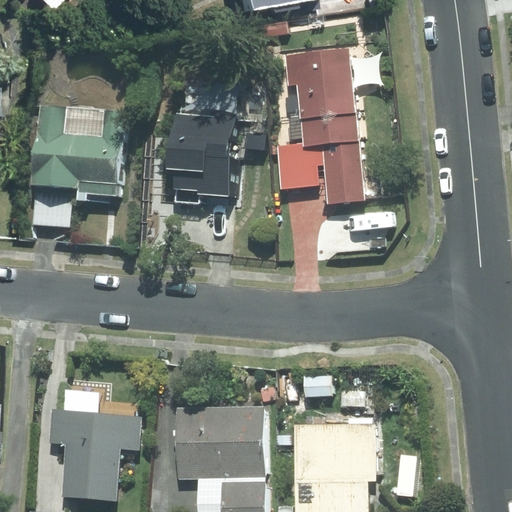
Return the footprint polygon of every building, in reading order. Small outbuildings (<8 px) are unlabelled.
[(370,204),(353,51),(288,58),(292,89),(300,88),(306,145),(280,148),(285,193),(330,188),(332,208),(370,204)] [(70,109),(44,107),(35,228),(74,231),(77,193),(84,194),(83,203),(110,205),(110,200),(123,201),(130,114),(108,112),(106,139),(68,136),(70,109)] [(239,122),(181,117),(176,176),(182,177),(180,203),(204,205),(205,196),(236,199),(239,163),(236,163),(239,122)] [(338,377),(305,377),(304,399),(338,399),(338,377)] [(270,511),(269,407),(181,408),(182,480),(202,480),(202,511),(270,511)] [(66,497),(122,502),(126,450),(144,451),(147,418),(56,410),(53,443),(71,445),(66,497)] [(380,424),(299,425),(299,511),(372,511),(373,482),(381,482),(380,424)]
